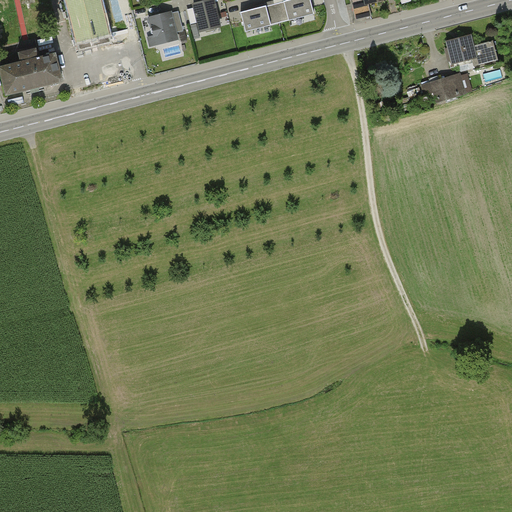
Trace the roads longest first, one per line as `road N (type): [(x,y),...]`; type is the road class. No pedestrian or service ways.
road 1 (track): [(133,511),(28,125)]
road 2 (primary): [(0,132),(343,44)]
road 3 (track): [(423,347),(373,206),(363,108),(343,44)]
road 4 (primary): [(343,44),(511,0)]
